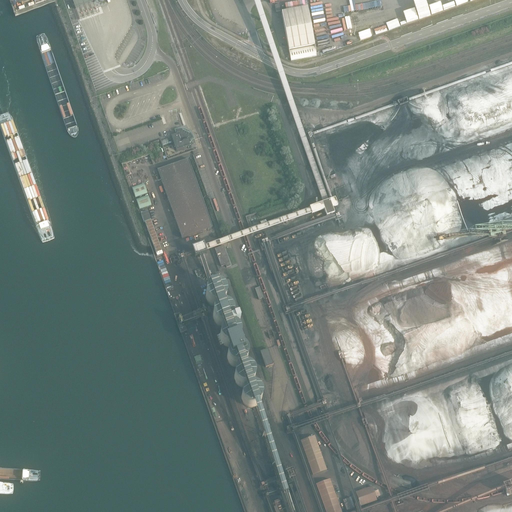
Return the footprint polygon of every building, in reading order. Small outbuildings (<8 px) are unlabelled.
[(95,2),(93,0),(72,0),(76,10),(85,6),(95,2)] [(253,0),(261,29),(263,29),(261,21),(264,20),(264,22),(263,23),(265,28),(266,28),(258,0),(253,0)] [(345,12),(383,6),(382,0),(342,0),(343,0),(345,12)] [(316,56),(307,8),(281,13),(291,61),(316,56)] [(298,131),(303,129),(298,114),(293,115),(298,131)] [(177,134),(171,137),(176,151),(191,146),(189,140),(192,139),(191,138),(191,136),(189,135),(188,134),(187,133),(186,132),(184,132),(183,131),(181,131),(180,131),(178,131),(176,132),(177,134)] [(189,160),(158,171),(182,240),(213,229),(189,160)] [(143,182),(139,172),(128,177),(131,186),(143,182)] [(147,194),(144,184),(132,188),(135,198),(147,194)] [(152,206),(148,196),(136,200),(140,210),(152,206)] [(322,203),(324,210),(326,216),(334,214),(329,201),(322,203)] [(163,254),(147,212),(141,214),(157,256),(163,254)] [(224,247),(216,250),(222,268),(227,267),(227,269),(232,268),(224,247)] [(212,287),(210,288),(209,289),(209,290),(207,293),(206,296),(207,300),(209,303),(210,305),(213,306),(215,307),(218,307),(221,306),(223,305),(225,303),(226,301),(227,297),(227,295),(226,292),(224,289),(221,287),(218,287),(215,286),(212,287)] [(260,287),(255,289),(258,300),(263,298),(260,287)] [(219,308),(217,309),(216,311),(214,313),(213,317),(214,321),(216,324),(217,325),(219,326),(222,327),(225,327),(228,327),(230,325),(232,324),(233,321),(234,318),(234,315),(233,313),(231,310),(228,308),(225,307),(222,307),(219,308)] [(225,328),(224,329),(222,331),(220,334),(220,337),(220,341),(222,344),(224,346),(226,347),(228,348),(231,348),(234,347),(236,346),(238,344),(240,342),(240,338),(240,336),(239,333),(237,330),(234,328),(231,327),(229,327),(225,328)] [(232,348),(230,349),(229,351),(227,354),(226,357),(227,361),(229,364),(230,366),(233,367),(235,368),(238,368),(241,367),(243,366),(245,364),(246,362),(247,358),(247,356),(246,353),(244,350),(241,348),(238,347),(235,347),(232,348)] [(273,365),(268,349),(260,352),(265,368),(273,365)] [(239,368),(237,369),(235,371),(234,374),(233,377),(234,381),(235,384),(237,386),(239,387),(242,388),(244,388),(247,387),(249,386),(251,384),(253,382),(254,378),(254,376),(253,373),(250,370),(248,368),(245,367),(242,367),(239,368)] [(246,388),(245,389),(243,391),(241,394),(241,397),(241,401),(243,404),(245,406),(247,407),(249,408),(252,408),(255,407),(257,406),(259,404),(261,402),(261,398),(261,396),(260,393),(258,390),(255,388),(252,387),(250,387),(246,388)] [(265,429),(257,406),(253,408),(261,430),(265,429)] [(327,470),(314,437),(300,442),(312,476),(327,470)] [(283,494),(288,492),(282,477),(278,479),(283,494)] [(324,511),(341,511),(329,480),(316,485),(315,486),(324,511)] [(377,501),(372,487),(355,493),(360,507),(377,501)] [(351,498),(343,501),(344,503),(342,504),(344,510),(346,509),(347,510),(354,507),(351,498)]
